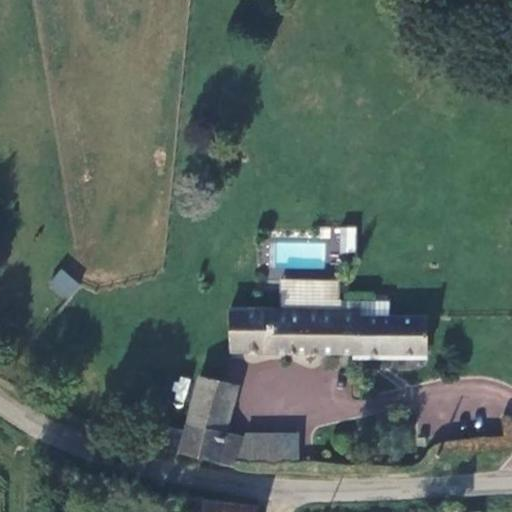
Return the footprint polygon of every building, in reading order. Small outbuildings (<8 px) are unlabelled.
[(331,225),(329,251),(355,253),(357,228),(331,225)] [(68,302),(81,285),(60,269),(47,285),(68,302)] [(364,311),(234,312),(234,351),(428,350),(429,318),(391,316),(390,301),(365,301),(364,311)] [(209,366),(185,450),(241,466),(246,449),(224,443),(244,376),(209,366)] [(263,511),(264,505),(206,500),(205,511),(263,511)]
